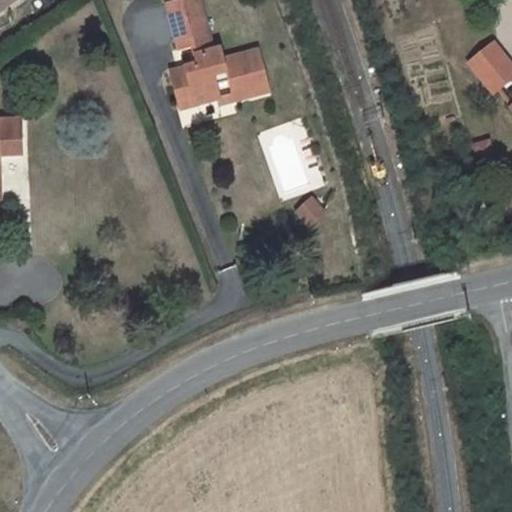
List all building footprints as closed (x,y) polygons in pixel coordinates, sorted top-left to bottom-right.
[(0,0),(0,11),(15,0),(0,0)] [(253,91),(266,87),(256,52),(223,60),(220,51),(213,52),(199,0),(190,0),(167,7),(178,50),(193,46),(199,66),(171,73),(179,100),(192,97),(195,107),(221,100),(215,80),(227,77),(234,102),(254,97),(253,91)] [(494,94),(511,79),(511,67),(496,47),(472,66),(494,94)] [(179,100),(182,111),(195,107),(192,97),(179,100)] [(0,157),(23,156),(21,121),(0,121),(0,200),(2,201),(0,157)]
